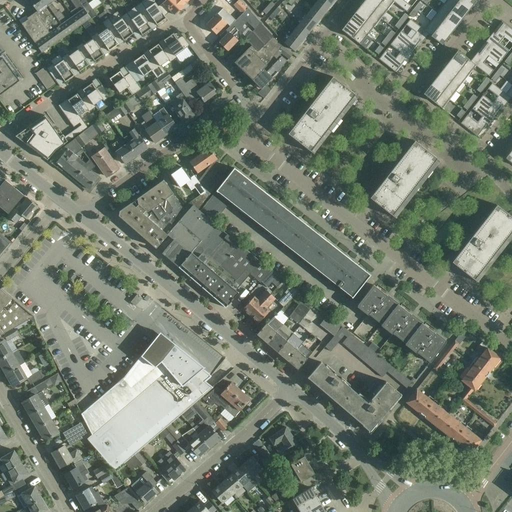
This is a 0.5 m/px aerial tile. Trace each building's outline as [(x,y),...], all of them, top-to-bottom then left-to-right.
[(48,6),(43,0),(28,0),(38,13),(48,6)] [(43,0),(48,6),(49,8),(61,25),(72,17),(69,13),(64,17),(59,10),(58,9),(56,10),(51,3),(56,0),(43,0)] [(82,9),(83,8),(77,0),(70,0),(76,8),(79,11),(82,9)] [(77,0),(83,8),(88,5),(83,0),(77,0)] [(144,0),(135,7),(151,29),(147,23),(152,20),(156,25),(166,18),(152,0),(144,0)] [(183,6),(177,0),(166,0),(163,4),(174,15),(183,6)] [(234,5),(242,13),(246,8),(239,0),(234,5)] [(331,4),(325,0),(317,0),(313,6),(324,14),(331,4)] [(381,19),(387,10),(374,0),(364,0),(362,4),(381,19)] [(407,12),(392,0),(374,0),(387,10),(394,2),(407,12)] [(415,0),(416,0),(392,0),(407,12),(412,6),(403,0),(415,0)] [(469,10),(455,0),(446,0),(443,4),(462,19),(469,10)] [(455,0),(469,10),(476,1),(474,0),(455,0)] [(419,2),(414,8),(418,12),(423,5),(419,2)] [(374,27),(381,19),(362,4),(355,12),(374,27)] [(462,19),(443,4),(437,13),(455,27),(462,19)] [(42,53),(68,35),(61,25),(49,8),(48,6),(38,13),(21,24),(42,53)] [(262,19),(270,9),(267,6),(259,15),(262,19)] [(316,23),(324,14),(313,6),(306,15),(316,23)] [(117,12),(134,36),(136,39),(137,39),(132,33),(137,30),(141,36),(151,29),(135,7),(121,17),(117,12)] [(76,8),(70,12),(73,16),(79,12),(79,11),(76,8)] [(247,22),(254,29),(260,23),(252,14),(246,8),(242,13),(227,29),(229,32),(219,43),(227,51),(238,40),(233,35),(238,30),(247,22)] [(413,18),(418,12),(414,8),(409,15),(413,18)] [(72,17),(61,25),(68,35),(91,18),(87,14),(83,9),(79,12),(73,16),(72,17)] [(87,13),(87,14),(91,18),(91,19),(97,15),(93,9),(91,10),(87,13)] [(227,12),(223,9),(217,14),(206,25),(216,34),(227,23),(221,18),(227,12)] [(117,12),(102,22),(118,44),(114,38),(119,35),(123,41),(132,34),(134,37),(134,36),(117,12)] [(348,21),(367,36),(374,27),(355,12),(348,21)] [(437,13),(430,21),(449,36),(455,27),(437,13)] [(404,14),(399,20),(403,23),(408,17),(404,14)] [(309,32),(316,23),(306,15),(299,24),(309,32)] [(401,31),(394,39),(413,54),(411,52),(420,41),(422,43),(428,34),(429,34),(410,19),(406,25),(415,33),(411,39),(401,31)] [(410,19),(429,34),(428,34),(431,36),(430,36),(442,45),(449,36),(430,21),(423,30),(410,19)] [(398,29),(403,23),(399,20),(394,26),(398,29)] [(360,45),(367,36),(348,21),(341,30),(360,45)] [(493,33),(486,41),(505,56),(509,51),(499,43),(504,37),(511,43),(511,29),(502,21),(501,22),(503,24),(495,34),(493,33)] [(97,33),(91,37),(103,55),(104,55),(99,49),(104,46),(108,51),(118,44),(102,22),(107,29),(98,35),(97,33)] [(252,80),(263,69),(268,63),(274,56),(278,51),(282,46),(282,45),(260,23),(254,29),(245,39),(251,45),(234,62),(252,80)] [(302,42),(309,32),(299,24),(291,33),(302,42)] [(386,37),(390,40),(395,34),(391,30),(386,37)] [(164,40),(176,58),(175,56),(189,46),(179,32),(179,33),(181,36),(178,39),(173,33),(164,40)] [(294,51),(302,42),(291,33),(284,43),(294,51)] [(103,55),(91,37),(90,37),(92,39),(84,45),(82,43),(76,48),(89,65),(85,59),(89,56),(93,62),(103,55)] [(390,40),(386,37),(381,43),(385,46),(390,40)] [(413,54),(394,39),(390,45),(400,52),(395,58),(385,51),(379,59),(397,74),(398,73),(396,72),(404,61),(406,63),(413,54)] [(165,73),(167,72),(171,78),(167,71),(165,73),(160,66),(169,60),(170,62),(176,58),(164,40),(163,40),(168,46),(163,49),(159,44),(149,51),(165,73)] [(477,52),(470,61),(489,76),(493,70),(484,63),(488,57),(498,64),(505,56),(486,41),(486,42),(488,43),(479,54),(477,52)] [(383,48),(379,45),(374,52),(378,55),(383,48)] [(282,46),(278,51),(281,54),(288,59),(292,54),(282,46)] [(89,65),(76,48),(77,50),(69,56),(67,54),(61,58),(74,76),(74,75),(70,70),(74,66),(79,72),(89,65)] [(63,49),(58,53),(61,58),(67,54),(63,49)] [(470,61),(468,59),(457,50),(450,59),(469,74),(476,66),(489,76),(470,61)] [(157,79),(157,78),(165,73),(149,51),(153,57),(148,60),(144,54),(133,62),(143,76),(151,71),(157,79)] [(53,64),(46,69),(56,83),(57,84),(58,86),(59,86),(55,80),(60,77),(64,83),(74,76),(73,74),(61,58),(59,55),(50,61),(53,64)] [(263,69),(252,80),(262,89),(278,72),(287,61),(281,57),(266,72),(263,69)] [(17,77),(3,58),(0,59),(0,94),(20,81),(17,77)] [(443,68),(462,83),(469,74),(450,59),(443,68)] [(194,69),(191,64),(182,71),(185,75),(194,69)] [(56,83),(46,69),(45,66),(35,73),(47,89),(56,83)] [(496,73),(499,76),(505,69),(501,66),(496,73)] [(141,90),(125,68),(129,74),(124,77),(120,71),(109,79),(119,93),(127,88),(133,95),(141,90)] [(456,91),(462,83),(443,68),(437,76),(456,91)] [(167,72),(165,73),(157,78),(157,79),(151,84),(156,92),(163,87),(162,85),(171,78),(167,72)] [(495,82),(499,76),(496,73),(491,79),(495,82)] [(449,100),(456,91),(437,76),(430,85),(449,100)] [(358,97),(332,77),(288,134),(311,152),(311,151),(311,150),(354,95),(357,98),(358,97)] [(481,84),(485,87),(490,81),(486,77),(481,84)] [(185,84),(181,78),(175,83),(189,102),(199,95),(204,102),(217,92),(210,83),(200,90),(191,79),(185,84)] [(92,83),(83,90),(95,107),(94,105),(102,99),(104,101),(105,100),(110,97),(97,79),(101,85),(97,89),(92,83)] [(483,95),(476,103),(495,118),(493,116),(501,105),(504,107),(510,99),(510,98),(505,94),(492,83),(487,89),(497,97),(493,103),(483,95)] [(142,102),(156,92),(151,84),(136,94),(142,102)] [(480,93),(485,87),(481,84),(476,90),(480,93)] [(449,100),(430,85),(423,94),(442,109),(449,100)] [(95,107),(83,90),(82,90),(86,96),(82,99),(78,93),(68,100),(77,113),(79,116),(87,110),(89,112),(95,107)] [(142,102),(136,94),(133,96),(139,104),(142,102)] [(468,101),(472,104),(477,98),(473,94),(468,101)] [(193,115),(179,95),(169,101),(173,107),(173,108),(183,122),(193,115)] [(66,100),(58,106),(62,111),(71,105),(68,100),(67,99),(66,100)] [(121,105),(128,114),(134,109),(128,100),(121,105)] [(472,104),(468,101),(463,107),(467,110),(472,104)] [(495,118),(476,103),(472,109),(482,116),(477,122),(467,115),(461,123),(479,138),(480,137),(478,136),(486,125),(488,127),(495,118)] [(71,105),(62,111),(65,115),(74,109),(71,105)] [(122,118),(128,114),(121,105),(107,115),(111,120),(119,114),(122,118)] [(156,123),(165,135),(177,127),(163,108),(159,111),(164,118),(156,123)] [(74,109),(65,115),(68,119),(77,113),(74,109)] [(465,112),(461,109),(456,116),(460,119),(465,112)] [(165,135),(156,123),(149,112),(142,117),(145,121),(140,124),(154,143),(165,135)] [(77,113),(68,119),(71,123),(80,117),(79,116),(77,113)] [(56,150),(67,142),(64,137),(62,135),(59,137),(44,115),(15,136),(47,160),(56,150)] [(80,117),(71,123),(74,128),(80,123),(82,121),(80,117)] [(104,130),(98,121),(92,125),(98,134),(104,130)] [(92,126),(74,139),(89,160),(94,167),(95,166),(81,148),(91,140),(98,134),(92,126)] [(127,143),(127,144),(135,156),(147,148),(139,135),(138,136),(133,129),(129,132),(131,135),(130,136),(126,136),(123,138),(127,143)] [(74,139),(67,144),(77,153),(77,157),(74,160),(65,170),(89,189),(98,178),(90,172),(94,167),(89,160),(74,139)] [(440,161),(414,141),(370,198),(393,216),(393,215),(436,160),(439,162),(440,161)] [(135,156),(127,144),(120,148),(116,142),(111,145),(116,151),(115,151),(124,164),(135,156)] [(64,169),(65,170),(74,160),(77,157),(77,153),(67,144),(64,146),(60,150),(52,158),(52,159),(49,162),(62,172),(64,169)] [(112,154),(105,144),(103,145),(105,148),(92,157),(106,177),(118,169),(109,156),(112,154)] [(194,176),(208,196),(229,169),(216,159),(217,159),(209,148),(189,162),(197,173),(212,163),(197,181),(194,176)] [(196,210),(197,210),(208,196),(194,176),(190,179),(182,167),(170,176),(176,184),(179,188),(185,183),(189,189),(191,191),(195,188),(200,196),(191,202),(196,210)] [(239,172),(234,168),(199,212),(213,223),(230,202),(352,298),(370,275),(347,257),(344,260),(332,250),(334,247),(324,239),(322,242),(309,232),(311,229),(301,221),(299,224),(286,214),(288,211),(278,203),(276,206),(263,196),(266,193),(255,185),(253,188),(237,175),(239,172)] [(23,195),(5,180),(0,186),(0,207),(8,214),(23,195)] [(156,248),(167,235),(163,230),(169,223),(174,227),(189,209),(187,206),(184,209),(163,181),(119,212),(119,216),(156,248)] [(18,203),(7,216),(16,223),(22,216),(27,219),(32,213),(34,211),(33,211),(37,207),(27,198),(21,205),(18,203)] [(511,217),(496,205),(451,262),(474,280),(475,279),(511,231),(511,217)] [(215,225),(213,223),(199,212),(197,210),(196,210),(192,206),(189,209),(174,227),(170,232),(175,237),(161,253),(178,268),(189,254),(215,225)] [(48,234),(56,240),(64,230),(57,224),(48,234)] [(189,254),(178,268),(202,288),(203,289),(207,293),(213,298),(225,308),(232,300),(238,294),(230,287),(245,270),(250,274),(260,263),(251,255),(245,249),(239,245),(215,225),(189,254)] [(0,257),(4,253),(8,248),(12,243),(0,233),(0,257)] [(263,264),(259,268),(267,275),(271,270),(263,264)] [(271,270),(267,275),(260,282),(266,288),(277,276),(271,270)] [(387,296),(373,285),(357,305),(430,363),(446,342),(445,342),(444,343),(434,335),(435,334),(421,323),(420,324),(410,316),(411,315),(397,304),(396,305),(385,297),(387,296)] [(293,288),(290,286),(284,293),(285,294),(278,303),(283,307),(286,305),(297,292),(293,288)] [(0,336),(3,334),(14,328),(30,319),(35,323),(35,324),(36,324),(33,316),(1,288),(0,289),(0,336)] [(243,309),(250,316),(271,295),(266,290),(257,300),(254,297),(243,309)] [(138,296),(137,295),(131,302),(135,306),(142,298),(140,297),(138,296)] [(271,295),(250,316),(258,323),(269,311),(266,308),(275,299),(271,295)] [(300,302),(309,310),(313,305),(304,297),(300,302)] [(309,310),(300,302),(296,307),(306,314),(309,310)] [(302,319),(306,314),(296,307),(293,312),(302,319)] [(299,324),(302,319),(293,312),(289,317),(299,324)] [(327,315),(319,324),(324,328),(331,319),(327,315)] [(267,344),(279,329),(282,325),(274,317),(267,324),(266,323),(256,335),(267,344)] [(336,323),(331,319),(324,328),(329,332),(336,323)] [(341,327),(336,323),(329,332),(333,336),(341,327)] [(343,326),(339,330),(344,335),(347,337),(351,333),(343,326)] [(14,328),(3,334),(7,341),(18,335),(14,328)] [(267,344),(277,352),(286,341),(289,338),(279,329),(267,344)] [(160,333),(124,378),(81,414),(88,427),(92,435),(87,439),(115,471),(204,395),(198,388),(205,382),(206,380),(209,378),(211,376),(202,369),(204,368),(174,344),(160,333)] [(347,337),(342,343),(346,347),(355,337),(351,333),(347,337)] [(44,341),(41,335),(34,339),(37,345),(44,341)] [(355,337),(346,347),(351,351),(360,340),(355,337)] [(4,340),(0,342),(0,359),(11,353),(17,349),(11,339),(7,341),(5,342),(4,340)] [(360,340),(351,351),(355,355),(364,344),(360,340)] [(287,361),(297,350),(286,341),(277,352),(287,361)] [(372,342),(368,347),(369,348),(373,351),(375,352),(379,347),(372,342)] [(297,350),(287,361),(297,370),(312,353),(302,344),(297,350)] [(364,344),(355,355),(360,358),(369,348),(368,347),(364,344)] [(369,348),(360,358),(364,362),(373,351),(369,348)] [(473,389),(474,390),(500,358),(487,348),(462,380),(470,387),(473,389)] [(11,353),(0,359),(0,365),(5,374),(24,363),(25,362),(18,350),(12,354),(11,353)] [(373,351),(364,362),(368,366),(378,355),(375,352),(373,351)] [(378,355),(368,366),(373,370),(382,359),(378,355)] [(382,359),(373,370),(377,374),(387,362),(382,359)] [(321,361),(307,377),(330,397),(345,380),(321,361)] [(387,362),(377,374),(382,377),(387,371),(392,366),(387,362)] [(24,363),(5,374),(13,386),(21,381),(28,377),(32,384),(42,377),(38,371),(31,375),(24,363)] [(398,371),(395,369),(390,374),(393,377),(398,371)] [(401,374),(398,371),(393,377),(396,380),(401,374)] [(405,377),(401,374),(396,380),(400,382),(405,377)] [(408,379),(405,377),(400,382),(403,385),(408,379)] [(31,398),(22,403),(29,415),(49,403),(42,391),(48,387),(53,384),(49,378),(44,381),(34,387),(38,393),(36,395),(31,398)] [(411,382),(408,379),(403,385),(406,388),(411,382)] [(385,381),(368,400),(345,380),(330,397),(362,425),(369,431),(401,394),(385,381)] [(226,407),(240,390),(231,382),(222,392),(216,387),(202,399),(210,406),(214,401),(218,405),(221,402),(226,407)] [(449,415),(417,389),(406,402),(438,428),(449,415)] [(249,400),(250,399),(240,390),(226,407),(236,415),(245,404),(247,406),(250,402),(249,400)] [(77,405),(74,400),(67,404),(70,409),(77,405)] [(49,403),(29,415),(37,428),(51,420),(44,407),(50,404),(49,403)] [(206,412),(198,403),(192,407),(200,417),(206,412)] [(481,440),(449,415),(438,428),(470,453),(481,440)] [(228,427),(220,418),(215,423),(223,432),(228,427)] [(204,429),(198,434),(210,447),(220,438),(209,425),(208,425),(203,419),(199,423),(204,429)] [(51,420),(37,428),(44,441),(58,433),(51,420)] [(62,433),(66,440),(88,427),(84,421),(62,433)] [(198,457),(210,447),(198,434),(193,439),(187,433),(183,437),(172,424),(167,429),(182,446),(187,451),(191,449),(192,450),(193,450),(198,457)] [(88,427),(66,440),(69,445),(81,438),(87,439),(92,435),(88,427)] [(298,446),(286,427),(277,433),(270,440),(273,444),(282,457),(290,452),(298,446)] [(187,452),(187,451),(182,446),(167,429),(177,441),(172,445),(177,451),(167,459),(166,458),(160,464),(162,466),(157,470),(168,482),(172,478),(173,479),(185,469),(176,459),(186,451),(187,452)] [(170,433),(166,429),(160,435),(163,439),(170,433)] [(64,446),(52,453),(60,468),(80,456),(77,450),(69,454),(64,446)] [(263,446),(258,450),(272,467),(275,465),(278,463),(263,446)] [(0,466),(4,464),(7,470),(21,462),(14,450),(0,458),(0,466)] [(272,467),(258,450),(258,451),(264,458),(259,462),(265,470),(270,466),(272,467)] [(143,454),(141,451),(132,459),(139,467),(146,462),(145,461),(148,459),(143,454)] [(314,474),(304,456),(290,464),(301,482),(314,474)] [(252,457),(242,465),(252,476),(258,483),(262,480),(256,473),(262,468),(252,457)] [(59,468),(61,473),(75,465),(73,461),(59,468)] [(21,462),(7,470),(2,474),(6,481),(7,480),(10,485),(0,491),(0,498),(25,483),(22,478),(28,474),(21,462)] [(88,473),(83,464),(64,475),(72,488),(79,484),(80,485),(81,484),(81,483),(88,479),(85,475),(88,473)] [(97,478),(109,471),(104,464),(93,471),(97,478)] [(242,485),(252,476),(242,465),(232,473),(242,485)] [(109,471),(97,478),(97,479),(99,478),(103,484),(113,478),(109,471),(109,472),(109,471)] [(156,483),(146,471),(141,476),(142,476),(131,486),(136,492),(145,503),(157,492),(152,486),(156,483)] [(232,493),(242,485),(232,473),(222,482),(232,493)] [(232,493),(222,482),(212,491),(222,502),(232,493)] [(17,496),(24,508),(42,498),(35,486),(28,489),(25,483),(0,498),(5,496),(7,501),(17,496)] [(95,492),(92,486),(88,489),(76,495),(84,509),(91,505),(92,506),(93,505),(93,504),(96,502),(98,506),(104,502),(97,491),(95,492)] [(143,505),(127,488),(114,496),(121,504),(131,504),(137,510),(143,505)] [(292,499),(296,506),(315,495),(311,488),(292,499)] [(279,492),(272,498),(277,503),(284,498),(279,492)] [(292,511),(304,511),(320,503),(315,495),(296,506),(297,507),(291,510),(292,511)] [(269,496),(265,500),(270,506),(274,503),(274,502),(269,496)] [(45,511),(49,510),(42,498),(24,508),(25,511),(45,511)] [(200,501),(190,509),(192,511),(213,511),(216,510),(208,501),(203,505),(200,501)] [(322,511),(324,511),(320,503),(304,511),(322,511)]
